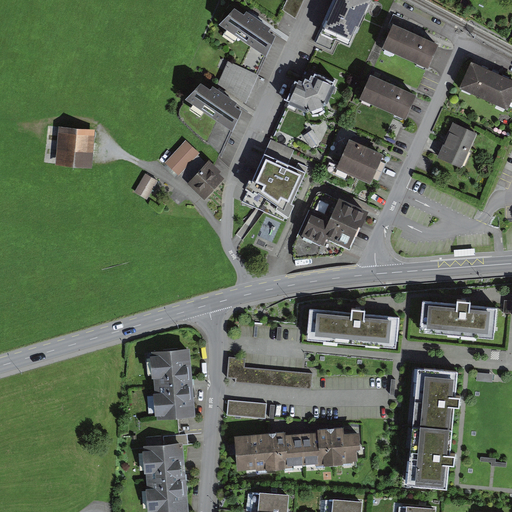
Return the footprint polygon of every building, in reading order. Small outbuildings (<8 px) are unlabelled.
[(332,0),(318,32),(347,45),(367,0),(332,0)] [(222,22),(262,49),(272,34),(231,7),(222,22)] [(381,46),(425,66),(435,45),(390,25),(381,46)] [(229,57),(218,84),(249,97),(260,69),(229,57)] [(460,86),(506,104),(511,89),(511,80),(468,64),(460,86)] [(303,67),(288,98),(310,108),(326,101),(335,78),(303,67)] [(362,95),(406,112),(415,90),(371,72),(362,95)] [(184,97),(227,126),(240,107),(197,78),(184,97)] [(437,152),(464,164),(480,129),(453,117),(437,152)] [(306,131),(313,143),(322,137),(314,126),(306,131)] [(95,130),(58,127),(55,165),(92,168),(95,130)] [(336,162),(372,177),(384,150),(348,135),(336,162)] [(199,153),(186,141),(165,163),(179,175),(199,153)] [(255,177),(282,189),(287,178),(295,161),(268,148),(255,177)] [(209,161),(187,184),(204,200),(224,179),(219,174),(221,172),(209,161)] [(158,181),(145,174),(135,192),(147,200),(158,181)] [(324,239),(348,249),(363,216),(322,198),(305,236),(322,244),(324,239)] [(422,299),(420,328),(496,335),(498,304),(459,301),(422,299)] [(357,307),(309,303),(306,336),(399,344),(402,311),(357,307)] [(193,412),(185,344),(153,347),(160,415),(193,412)] [(228,375),(313,383),(314,368),(247,362),(248,353),(230,352),(228,375)] [(457,367),(416,363),(411,419),(451,422),(453,401),(460,402),(460,396),(461,389),(455,389),(457,367)] [(493,373),(477,371),(476,381),(492,383),(493,373)] [(268,411),(268,396),(229,397),(229,411),(268,411)] [(451,422),(411,419),(406,475),(447,478),(448,458),(454,458),(455,454),(455,447),(449,447),(451,422)] [(294,430),(298,462),(356,455),(352,424),(294,430)] [(236,436),(240,468),(298,462),(294,430),(236,436)] [(186,507),(178,440),(148,443),(156,511),(186,507)] [(496,457),(481,456),(480,461),(491,462),(491,465),(506,467),(507,462),(496,461),(496,457)] [(253,486),(251,508),(287,511),(287,505),(289,488),(253,486)] [(328,493),(326,511),(362,511),(363,506),(364,495),(328,493)] [(403,500),(401,511),(437,511),(438,502),(403,500)]
